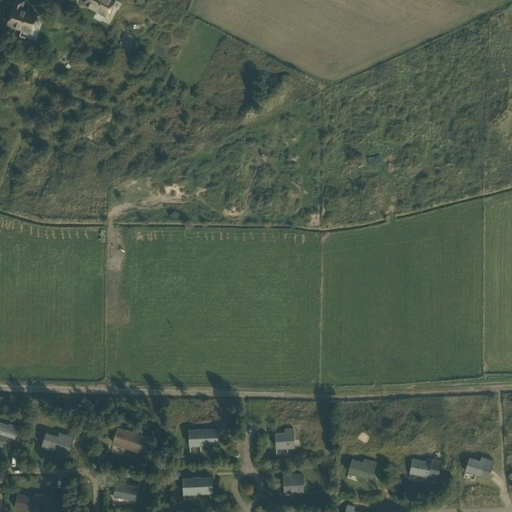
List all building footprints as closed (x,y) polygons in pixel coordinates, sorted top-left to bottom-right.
[(13,7),(8,24),(9,24),(9,25),(13,26),(14,26),(25,29),(25,30),(30,32),(30,31),(33,31),(33,29),(35,28),(36,25),(35,23),(38,15),(21,10),(24,1),(20,0),(15,0),(13,7)] [(105,14),(107,15),(108,13),(110,12),(112,9),(111,7),(115,0),(85,0),(84,3),(85,4),(85,5),(89,7),(90,6),(100,11),(100,13),(104,15),(105,14)] [(0,445),(2,447),(6,436),(14,439),(18,428),(0,423),(0,445)] [(147,438),(118,428),(113,443),(140,452),(143,444),(145,445),(147,438)] [(276,449),(294,448),(293,428),(288,429),(288,433),(275,433),(276,449)] [(218,445),(217,429),(189,430),(190,446),(218,445)] [(46,433),(42,446),(49,448),(50,446),(69,452),(74,437),(68,435),(68,436),(60,433),(58,437),(46,433)] [(469,458),(465,471),(488,478),(494,461),(481,457),(480,461),(469,458)] [(410,473),(429,477),(437,479),(441,461),(427,458),(426,461),(413,459),(410,473)] [(352,460),(348,473),(366,478),(367,475),(372,477),(371,480),(377,482),(381,468),(375,466),(376,463),(364,459),(363,463),(352,460)] [(284,492),(303,491),(302,474),(283,475),(284,492)] [(212,493),(211,477),(183,479),(184,495),(212,493)] [(137,487),(128,485),(128,484),(117,482),(114,496),(135,500),(137,487)] [(49,496),(35,494),(35,498),(18,495),(18,494),(17,494),(15,508),(34,511),(37,511),(40,501),(48,502),(49,496)]
